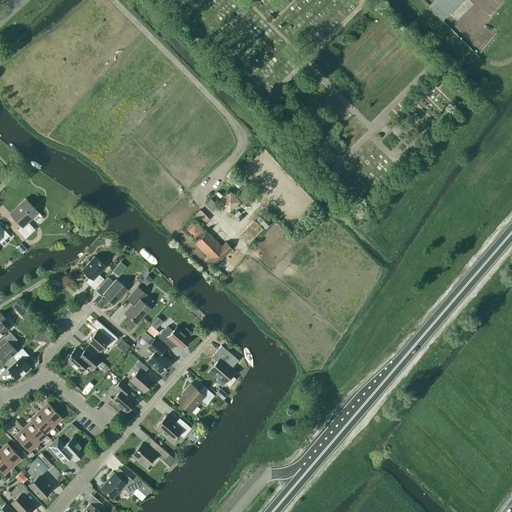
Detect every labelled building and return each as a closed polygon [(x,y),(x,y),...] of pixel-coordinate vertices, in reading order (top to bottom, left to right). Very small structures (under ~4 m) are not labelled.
[(433,0),(428,6),(441,19),(460,0),(433,0)] [(256,197),(246,187),(237,196),(247,206),(256,197)] [(229,214),(241,205),(231,193),(219,202),(229,214)] [(28,222),(38,212),(25,198),(10,213),(21,226),(17,230),(25,238),(35,229),(28,222)] [(218,206),(211,199),(205,204),(212,211),(218,206)] [(209,219),(200,210),(194,215),(203,225),(209,219)] [(9,235),(0,225),(0,243),(1,243),(3,246),(7,243),(5,241),(10,237),(9,235)] [(66,235),(67,236),(69,239),(74,235),(69,230),(65,234),(66,235)] [(213,268),(232,249),(226,242),(221,247),(206,232),(194,244),(209,259),(206,262),(213,268)] [(26,249),(21,243),(17,247),(22,253),(26,249)] [(98,274),(105,266),(94,256),(82,269),(90,277),(86,281),(94,289),(104,279),(98,274)] [(120,262),(112,271),(119,277),(127,268),(120,262)] [(227,277),(221,271),(213,280),(219,285),(227,277)] [(144,278),(141,281),(146,285),(152,279),(147,275),(144,278)] [(108,277),(96,291),(101,296),(103,294),(114,304),(127,289),(116,279),(113,282),(108,277)] [(137,323),(150,308),(141,300),(146,294),(137,286),(127,298),(132,303),(124,312),(137,323)] [(22,307),(18,302),(11,308),(16,312),(22,307)] [(110,347),(118,338),(96,319),(91,324),(97,329),(87,341),(99,351),(105,343),(110,347)] [(151,325),(146,330),(147,331),(153,336),(158,331),(152,326),(151,325)] [(181,349),(190,338),(176,326),(170,333),(165,329),(158,337),(168,345),(172,341),(181,349)] [(11,345),(17,339),(10,332),(4,338),(7,341),(0,347),(0,358),(4,362),(16,351),(11,345)] [(160,372),(169,361),(160,353),(165,348),(154,338),(149,344),(150,346),(148,348),(153,352),(146,360),(160,372)] [(238,360),(232,355),(221,345),(211,356),(217,361),(207,372),(207,373),(210,370),(218,377),(215,380),(221,385),(224,382),(228,386),(235,378),(231,375),(234,371),(230,368),(238,360)] [(17,379),(30,366),(24,359),(29,355),(22,348),(13,356),(16,360),(8,368),(17,379)] [(91,369),(99,359),(89,350),(84,356),(75,348),(65,359),(79,372),(86,364),(91,369)] [(143,392),(153,380),(144,373),(148,368),(138,360),(131,367),(136,371),(129,380),(143,392)] [(110,369),(105,365),(98,373),(102,377),(110,369)] [(125,412),(135,401),(126,393),(130,388),(120,380),(114,388),(119,392),(111,400),(125,412)] [(206,404),(214,395),(203,385),(198,391),(190,383),(185,389),(186,390),(177,400),(190,412),(201,400),(206,404)] [(227,394),(220,388),(215,393),(223,399),(227,394)] [(39,410),(53,426),(62,418),(47,402),(39,410)] [(44,434),(45,433),(53,426),(39,410),(30,419),(31,420),(44,434)] [(177,425),(166,415),(156,427),(171,440),(178,433),(183,437),(191,428),(181,420),(177,425)] [(46,435),(45,433),(44,434),(31,420),(23,428),(37,443),(46,435)] [(28,451),(37,443),(23,428),(14,436),(28,451)] [(74,461),(84,451),(72,437),(64,444),(59,438),(56,441),(55,439),(49,444),(59,454),(64,450),(74,461)] [(175,460),(169,454),(152,439),(147,446),(143,442),(132,455),(144,466),(155,454),(163,461),(170,466),(175,460)] [(0,448),(0,452),(12,466),(21,458),(7,443),(0,448)] [(0,470),(3,474),(12,466),(0,452),(0,470)] [(38,455),(37,456),(48,467),(51,464),(40,453),(38,455)] [(36,457),(24,468),(35,479),(28,485),(41,498),(50,489),(38,476),(43,472),(47,469),(36,457)] [(25,476),(21,472),(15,477),(20,482),(25,476)] [(136,475),(132,480),(125,473),(120,479),(113,472),(101,487),(112,497),(122,487),(130,494),(136,487),(145,495),(151,489),(136,475)] [(19,511),(29,511),(34,508),(23,496),(28,491),(20,482),(10,491),(16,497),(10,502),(19,511)] [(89,503),(81,511),(99,511),(98,510),(103,504),(91,494),(86,500),(89,503)] [(13,511),(14,511),(5,503),(0,508),(0,511),(13,511)]
